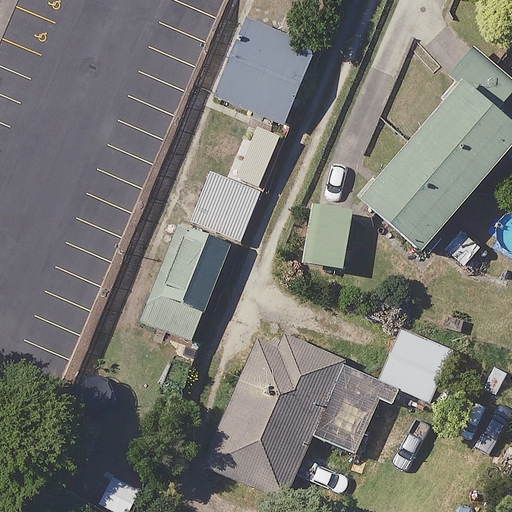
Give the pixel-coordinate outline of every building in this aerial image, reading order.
[(314,44),(246,15),(214,91),(282,120),(314,44)] [(511,87),(511,76),(478,48),(359,193),(421,243),(511,132),(511,117),(497,106),(511,87)] [(263,188),(210,167),(188,223),(180,219),(142,316),(193,337),(233,236),(242,240),(263,188)] [(353,208),(315,200),(303,257),(341,265),(353,208)] [(382,372),(344,356),(282,329),(275,345),(257,338),(204,461),(283,495),(311,432),(357,452),(380,399),(391,404),(400,383),(448,404),(458,382),(440,374),(452,346),(402,324),(382,372)]
